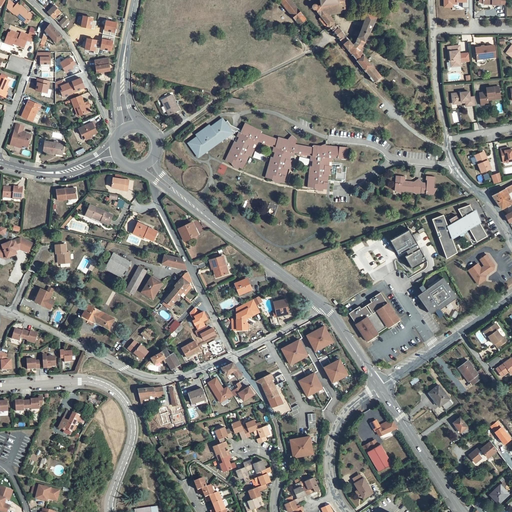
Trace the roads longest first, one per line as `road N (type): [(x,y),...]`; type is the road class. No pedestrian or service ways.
road 1 (residential): [(234,356),(156,379),(8,313)]
road 2 (residential): [(109,511),(131,432),(115,391),(76,381),(0,388)]
road 3 (residential): [(154,193),(234,356)]
road 4 (secondary): [(202,213),(324,306)]
road 5 (secondary): [(378,386),(464,511)]
road 6 (residential): [(30,0),(69,40),(104,112)]
road 7 (residential): [(378,386),(353,404),(333,435),(334,494)]
road 8 (unclassified): [(446,140),(454,165),(511,239)]
